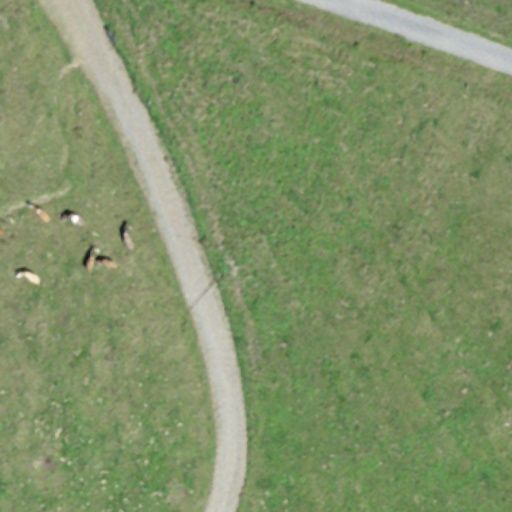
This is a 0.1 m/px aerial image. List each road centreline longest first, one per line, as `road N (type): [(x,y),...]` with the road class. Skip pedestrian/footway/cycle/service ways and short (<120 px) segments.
road 1 (track): [(125,101),(219,342),(237,420),(222,511)]
road 2 (track): [(511,65),(329,0)]
